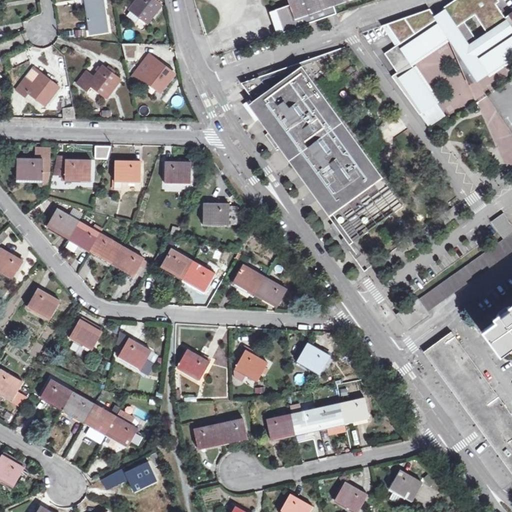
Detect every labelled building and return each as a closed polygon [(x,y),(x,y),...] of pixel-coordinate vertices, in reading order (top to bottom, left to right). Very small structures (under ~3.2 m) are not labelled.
[(109,31),(104,0),(86,0),(91,34),(109,31)] [(139,0),(132,10),(133,11),(141,17),(149,23),(163,5),(156,0),(139,0)] [(288,0),(290,5),(276,10),(284,32),(337,14),(334,6),(351,0),(288,0)] [(421,114),(429,127),(446,116),(437,103),(438,103),(411,63),(444,41),(466,74),(471,70),(476,77),(485,71),(487,75),(511,58),(511,20),(509,15),(505,18),(496,4),(500,2),(498,0),(454,0),(443,8),(445,11),(435,17),(430,9),(390,23),(402,42),(398,44),(387,52),(400,71),(394,74),(421,114)] [(138,22),(141,17),(133,11),(129,16),(138,22)] [(402,42),(390,23),(385,24),(398,44),(402,42)] [(350,244),(353,242),(351,239),(358,234),(357,232),(363,227),(364,229),(374,222),(373,220),(380,215),(382,217),(391,210),(389,209),(393,206),(397,210),(403,206),(304,65),(320,55),(346,43),(343,39),(283,65),(290,75),(285,79),(268,90),(259,77),(242,83),(250,94),(252,93),(255,98),(251,101),(272,130),(265,134),(275,149),(282,144),(318,193),(312,198),(325,217),(332,212),(337,219),(330,224),(336,232),(341,228),(347,235),(345,237),(350,244)] [(176,75),(173,72),(161,64),(158,61),(150,71),(143,65),(134,77),(143,84),(146,80),(162,93),(176,75)] [(164,61),(161,64),(173,72),(175,70),(164,61)] [(103,65),(95,76),(87,71),(78,83),(89,90),(92,86),(108,97),(121,79),(103,65)] [(278,67),(285,79),(290,75),(283,65),(278,67)] [(34,82),(43,71),(36,66),(27,77),(34,82)] [(344,85),(353,78),(346,69),(337,76),(344,85)] [(61,86),(43,71),(34,82),(27,77),(19,87),(28,95),(31,91),(47,104),(61,86)] [(144,82),(142,86),(159,98),(161,95),(144,82)] [(73,106),(62,107),(63,119),(74,118),(73,106)] [(95,158),(108,158),(108,146),(95,146),(95,158)] [(86,179),(92,179),(93,159),(76,159),(76,156),(64,157),(64,173),(67,173),(67,181),(86,181),(86,179)] [(49,171),(50,171),(50,159),(18,158),(17,178),(30,178),(30,180),(49,180),(49,171)] [(116,189),(123,189),(123,182),(142,182),(142,161),(116,161),(116,189)] [(166,181),(191,181),(191,162),(166,161),(166,181)] [(205,221),(230,221),(230,203),(205,203),(205,221)] [(351,239),(353,242),(397,210),(393,206),(389,209),(391,210),(382,217),(380,215),(373,220),(374,222),(364,229),(363,227),(357,232),(358,234),(351,239)] [(48,226),(71,238),(80,222),(77,220),(58,209),(48,226)] [(83,210),(77,220),(80,222),(86,210),(83,210)] [(491,222),(503,239),(511,232),(511,224),(503,213),(491,222)] [(69,241),(86,251),(90,243),(95,246),(102,234),(94,230),(80,222),(71,238),(69,241)] [(511,232),(503,239),(419,299),(427,311),(511,251),(511,232)] [(95,246),(92,251),(99,254),(97,257),(112,266),(123,247),(102,234),(95,246)] [(90,243),(86,251),(91,254),(92,251),(95,246),(90,243)] [(2,247),(0,249),(0,261),(18,272),(25,261),(2,247)] [(130,250),(123,247),(112,266),(122,272),(123,269),(135,276),(136,274),(144,260),(144,259),(136,254),(137,252),(131,248),(130,250)] [(162,266),(206,291),(216,273),(172,248),(162,266)] [(149,263),(144,260),(136,274),(142,277),(149,263)] [(0,268),(14,277),(18,272),(0,261),(0,268)] [(245,280),(259,288),(266,276),(244,264),(235,281),(241,285),(245,280)] [(288,288),(266,276),(259,288),(282,300),(288,288)] [(256,293),(259,288),(245,280),(241,285),(256,293)] [(39,288),(32,299),(55,312),(61,301),(39,288)] [(282,300),(259,288),(256,293),(278,306),(282,300)] [(52,318),(55,312),(32,299),(29,305),(52,318)] [(431,316),(427,311),(419,299),(397,314),(410,331),(431,316)] [(511,304),(508,307),(509,310),(501,316),(499,314),(494,317),(496,321),(483,331),(499,352),(511,342),(511,304)] [(71,335),(92,348),(95,342),(97,343),(103,332),(81,319),(71,335)] [(511,415),(452,333),(431,348),(511,458),(511,415)] [(121,355),(131,361),(135,356),(145,362),(152,351),(131,338),(121,355)] [(299,360),(321,372),(331,355),(308,342),(299,360)] [(511,458),(431,348),(425,352),(511,471),(511,458)] [(179,366),(201,379),(211,362),(188,349),(179,366)] [(237,365),(238,365),(251,373),(260,378),(269,363),(246,349),(237,365)] [(135,356),(131,361),(142,368),(145,362),(135,356)] [(248,378),(251,373),(238,365),(234,370),(248,378)] [(0,384),(0,389),(14,398),(23,381),(2,369),(0,372),(0,381),(1,382),(0,384)] [(52,393),(68,403),(74,391),(52,379),(43,395),(49,398),(52,393)] [(74,391),(68,403),(65,408),(63,410),(85,422),(86,420),(95,404),(74,391)] [(52,393),(49,398),(65,408),(68,403),(52,393)] [(365,397),(340,402),(345,425),(352,423),(351,421),(363,419),(364,421),(370,419),(368,411),(365,397)] [(340,402),(316,408),(320,428),(336,425),(336,427),(345,425),(340,402)] [(117,416),(95,404),(86,420),(92,424),(96,418),(106,424),(103,429),(108,433),(117,416)] [(419,414),(412,405),(409,407),(415,416),(419,414)] [(316,408),(291,413),(294,427),(306,425),(308,430),(320,428),(316,408)] [(295,430),(294,427),(291,413),(267,418),(271,438),(289,434),(289,432),(295,430)] [(139,428),(117,416),(108,433),(107,434),(117,440),(118,440),(123,443),(122,443),(128,447),(139,428)] [(243,417),(219,423),(221,435),(227,434),(228,440),(247,436),(243,417)] [(96,418),(92,424),(103,429),(106,424),(96,418)] [(223,441),(221,435),(219,423),(201,427),(200,424),(193,426),(199,449),(205,448),(205,447),(215,445),(215,443),(223,441)] [(294,427),(295,430),(296,433),(308,430),(306,425),(294,427)] [(157,465),(161,463),(157,453),(152,455),(157,465)] [(0,458),(0,474),(16,484),(25,467),(3,454),(0,458)] [(133,489),(157,477),(149,461),(125,472),(133,489)] [(394,481),(391,487),(414,499),(423,482),(400,469),(394,481)] [(436,489),(432,489),(432,476),(427,476),(428,502),(436,502),(436,489)] [(337,498),(358,510),(367,493),(346,481),(337,498)] [(281,511),(308,511),(313,505),(291,493),(281,511)]
